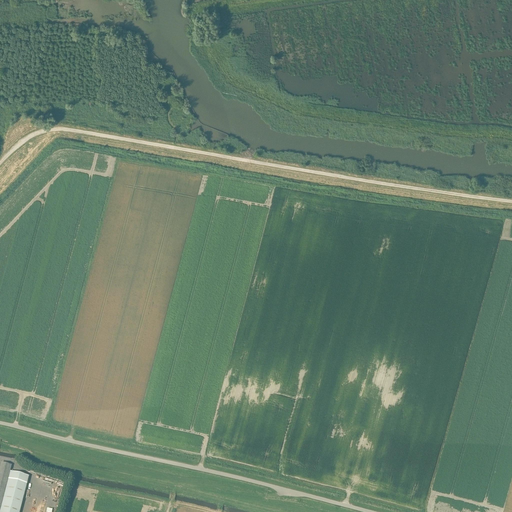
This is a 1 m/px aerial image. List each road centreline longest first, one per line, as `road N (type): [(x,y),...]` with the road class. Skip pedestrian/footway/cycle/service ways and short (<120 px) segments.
road 1 (track): [(511,198),(34,121),(12,126),(5,156)]
road 2 (unclassified): [(368,511),(0,423)]
road 3 (track): [(0,443),(174,486),(267,496),(286,490)]
